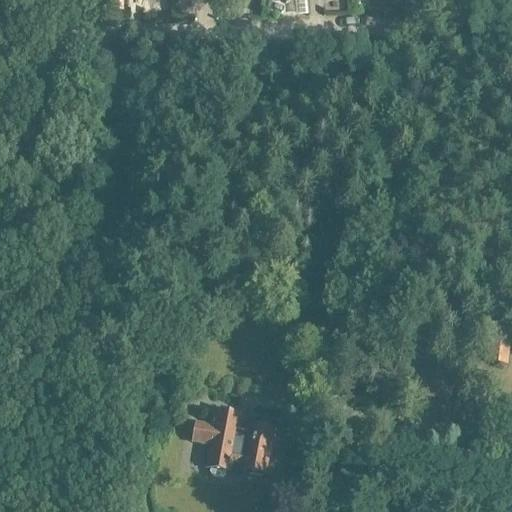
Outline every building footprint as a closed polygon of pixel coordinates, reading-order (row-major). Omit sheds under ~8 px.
[(506,364),(510,329),(489,327),(486,362),(506,364)] [(405,348),(403,385),(451,389),(454,352),(405,348)] [(206,448),(201,471),(206,472),(206,474),(208,478),(217,479),(221,477),(221,474),(226,475),(229,463),(237,465),(235,473),(268,480),(272,462),(266,461),(271,432),(244,427),(243,431),(236,430),(238,418),(209,413),(206,427),(192,424),(188,444),(206,448)] [(498,462),(501,453),(476,446),(473,455),(498,462)] [(470,464),(468,474),(493,480),(496,470),(470,464)]
